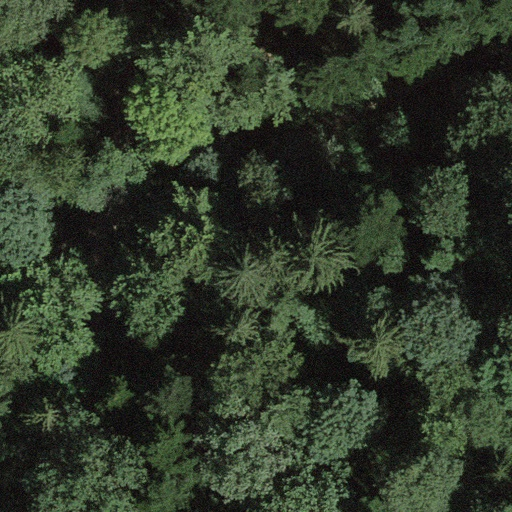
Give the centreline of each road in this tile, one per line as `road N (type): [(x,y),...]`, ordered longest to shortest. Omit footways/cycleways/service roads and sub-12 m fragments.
road 1 (track): [(0,256),(107,220),(511,50)]
road 2 (track): [(21,511),(167,0)]
